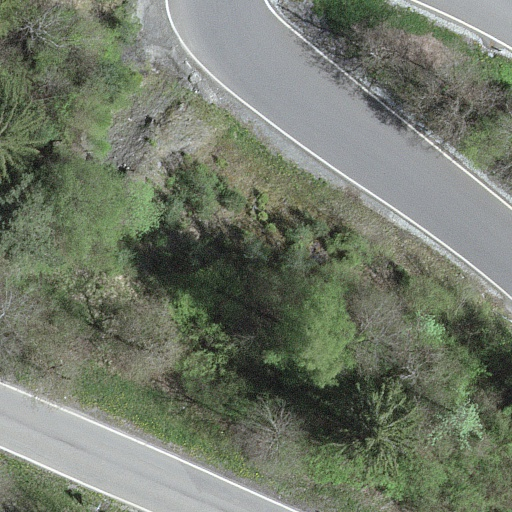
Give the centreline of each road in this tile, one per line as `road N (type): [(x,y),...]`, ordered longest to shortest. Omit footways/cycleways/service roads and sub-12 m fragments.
road 1 (tertiary): [(511,250),(257,66),(195,0)]
road 2 (tertiary): [(0,416),(229,511)]
